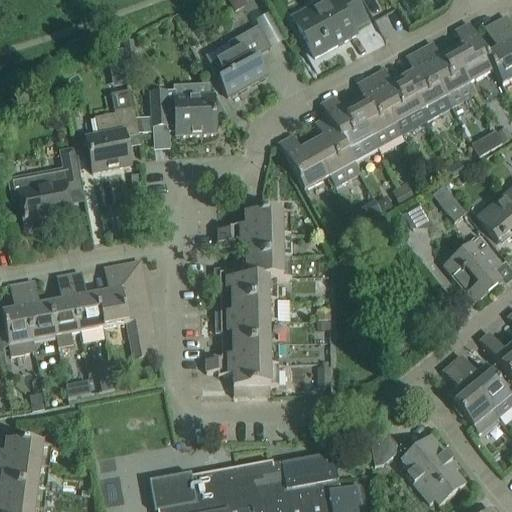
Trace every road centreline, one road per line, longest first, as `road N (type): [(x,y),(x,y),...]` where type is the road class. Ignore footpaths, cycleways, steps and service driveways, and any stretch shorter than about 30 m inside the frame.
road 1 (residential): [(173,245),(186,230),(182,168),(250,164),(266,122),(483,0)]
road 2 (residential): [(173,245),(172,368),(183,417),(375,407),(413,378)]
road 3 (residential): [(0,277),(173,245)]
road 4 (residential): [(511,507),(413,378)]
road 5 (residential): [(413,378),(511,303)]
